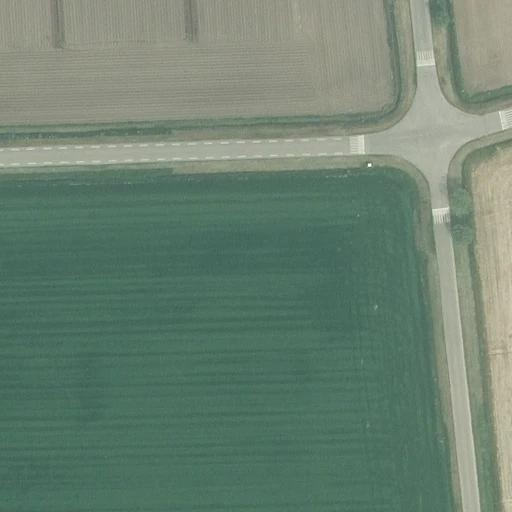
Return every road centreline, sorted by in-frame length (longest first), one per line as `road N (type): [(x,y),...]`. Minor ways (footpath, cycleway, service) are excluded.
road 1 (unclassified): [(0,160),(429,143)]
road 2 (unclassified): [(466,511),(429,143)]
road 3 (unclassified): [(429,143),(415,0)]
